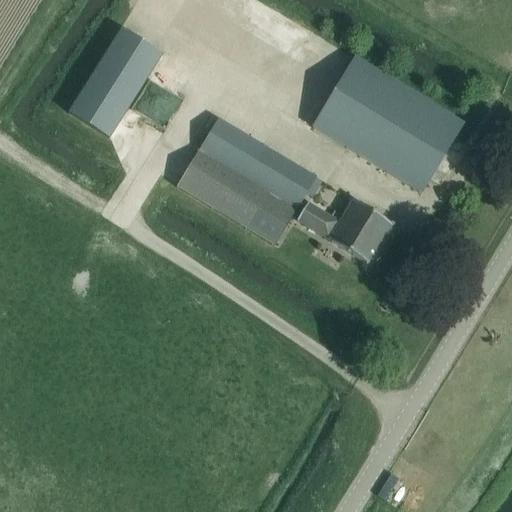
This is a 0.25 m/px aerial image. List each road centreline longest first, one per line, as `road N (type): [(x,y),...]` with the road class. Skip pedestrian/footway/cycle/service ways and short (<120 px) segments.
road 1 (tertiary): [(347,511),(511,243)]
road 2 (track): [(123,222),(0,148)]
